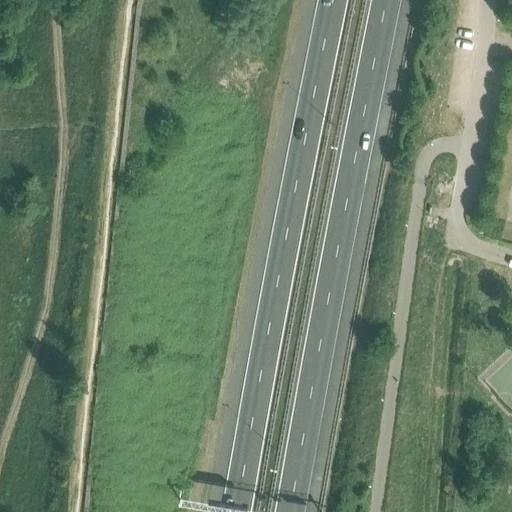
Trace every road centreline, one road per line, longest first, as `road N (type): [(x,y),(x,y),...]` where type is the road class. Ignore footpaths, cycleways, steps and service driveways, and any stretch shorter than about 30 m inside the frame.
road 1 (motorway): [(332,0),(235,511)]
road 2 (motorway): [(289,511),(385,0)]
road 3 (residential): [(511,257),(474,245),(456,221),(487,0)]
